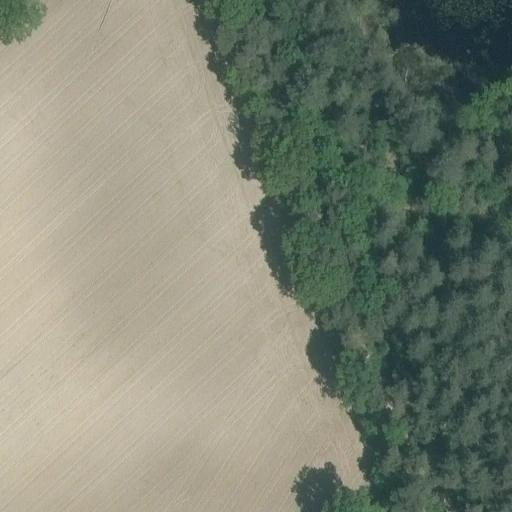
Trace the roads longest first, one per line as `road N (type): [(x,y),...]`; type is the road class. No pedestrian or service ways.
road 1 (track): [(383,395),(246,0)]
road 2 (track): [(454,511),(383,395)]
